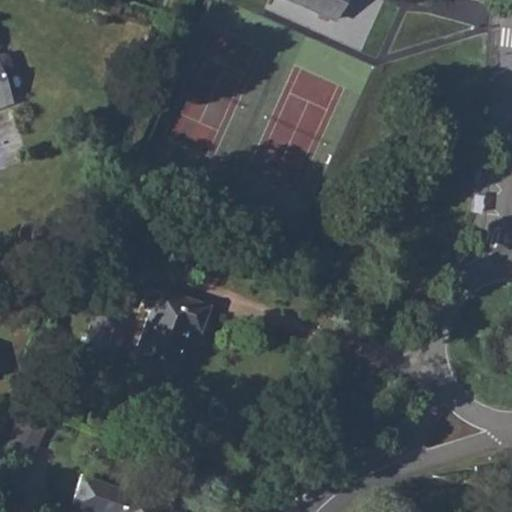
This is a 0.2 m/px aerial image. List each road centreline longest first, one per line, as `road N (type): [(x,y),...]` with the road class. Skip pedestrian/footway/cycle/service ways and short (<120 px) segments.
road 1 (residential): [(316,511),(338,490),(475,410)]
road 2 (residential): [(473,280),(443,313),(437,357),(444,378),(475,410)]
